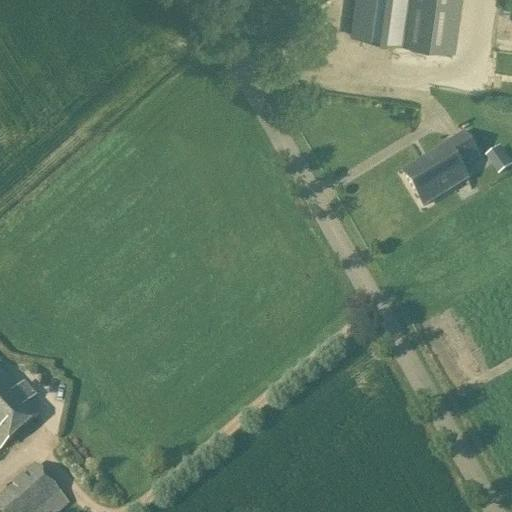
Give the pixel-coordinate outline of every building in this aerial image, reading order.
[(353,0),(348,37),(416,46),(455,51),(462,0),(353,0)] [(446,151),(404,177),(423,208),(467,181),(459,169),(477,159),(464,137),(445,149),(446,151)] [(500,148),(485,159),(490,166),(505,155),(500,148)] [(0,453),(41,417),(30,404),(37,399),(25,385),(18,391),(0,371),(0,453)] [(36,466),(0,497),(0,511),(61,511),(70,504),(36,466)]
